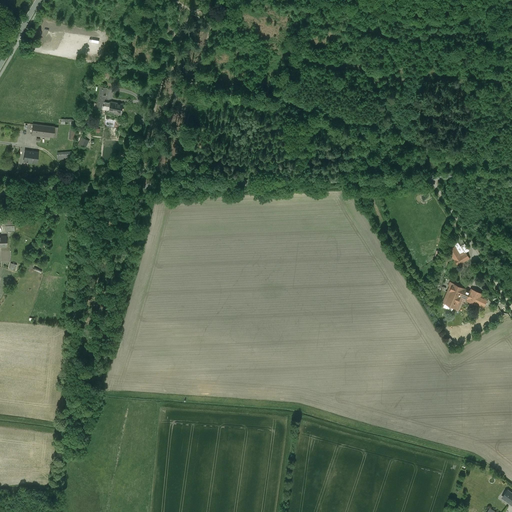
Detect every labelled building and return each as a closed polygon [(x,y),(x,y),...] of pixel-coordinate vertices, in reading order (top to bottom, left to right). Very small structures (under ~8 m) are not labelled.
[(107,88),(101,86),(98,100),(104,101),(107,88)] [(123,105),(111,102),(111,103),(110,107),(109,111),(113,112),(113,113),(121,115),(123,105)] [(62,118),(62,123),(70,124),(70,138),(75,138),(75,119),(62,118)] [(54,127),(32,124),(31,134),(53,137),(54,127)] [(83,137),(79,144),(86,148),(90,140),(83,137)] [(38,152),(25,151),(23,161),(36,163),(38,152)] [(11,225),(10,220),(4,220),(5,231),(14,231),(14,225),(11,225)] [(464,244),(461,246),(464,251),(459,254),(460,256),(465,253),(467,248),(464,244)] [(455,249),(450,252),(453,257),(458,254),(455,249)] [(458,254),(453,257),(458,264),(469,258),(465,253),(460,256),(459,254),(458,254)] [(466,289),(451,283),(443,303),(453,307),(457,309),(463,297),(465,298),(467,299),(467,300),(477,304),(483,306),(487,299),(480,296),(481,294),(471,289),(470,292),(466,290),(466,289)]
